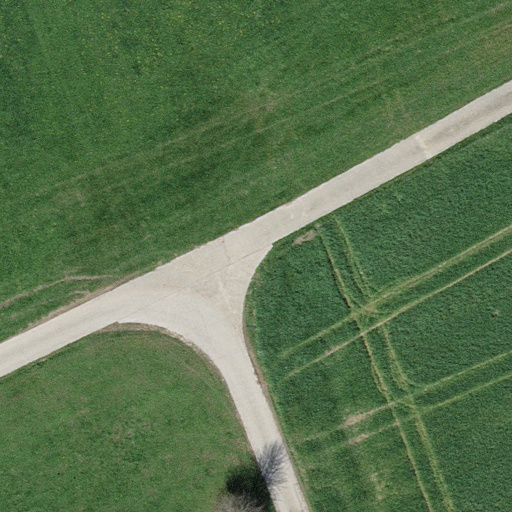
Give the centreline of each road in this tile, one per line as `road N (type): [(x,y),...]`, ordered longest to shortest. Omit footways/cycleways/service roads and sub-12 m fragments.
road 1 (track): [(194,269),(511,100)]
road 2 (track): [(287,511),(194,269)]
road 3 (track): [(194,269),(0,356)]
